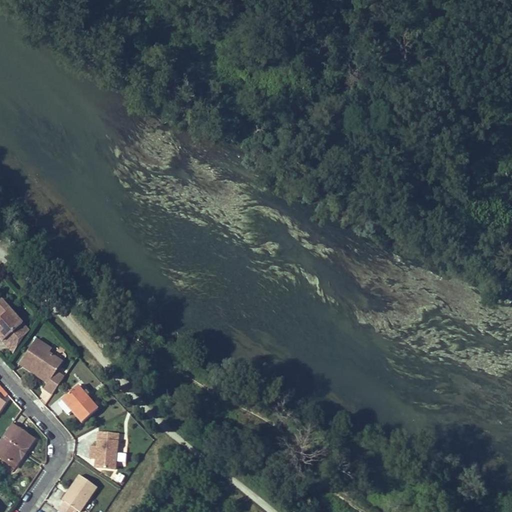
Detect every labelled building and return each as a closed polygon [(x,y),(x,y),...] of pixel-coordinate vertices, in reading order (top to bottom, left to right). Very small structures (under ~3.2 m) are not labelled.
[(0,334),(0,339),(3,343),(23,325),(12,314),(2,302),(0,303),(0,333),(0,334)] [(23,325),(3,343),(14,354),(29,332),(23,325)] [(53,394),(65,377),(57,371),(64,362),(51,353),(53,350),(38,339),(25,359),(45,373),(41,378),(47,382),(48,383),(48,384),(44,389),(53,394)] [(21,364),(41,378),(45,373),(25,359),(21,364)] [(82,385),(64,401),(74,412),(83,423),(99,409),(88,396),(90,394),(82,385)] [(74,412),(64,401),(61,404),(71,415),(74,412)] [(35,441),(12,425),(0,441),(0,460),(3,457),(17,467),(23,458),(22,457),(23,456),(22,455),(24,453),(25,454),(26,453),(27,453),(35,441)] [(96,469),(116,471),(119,436),(118,436),(100,434),(95,468),(96,469)] [(3,457),(0,460),(0,461),(14,471),(17,467),(3,457)] [(81,511),(98,488),(80,476),(70,490),(73,493),(66,503),(79,511),(81,511)] [(73,493),(70,490),(63,501),(66,503),(73,493)]
